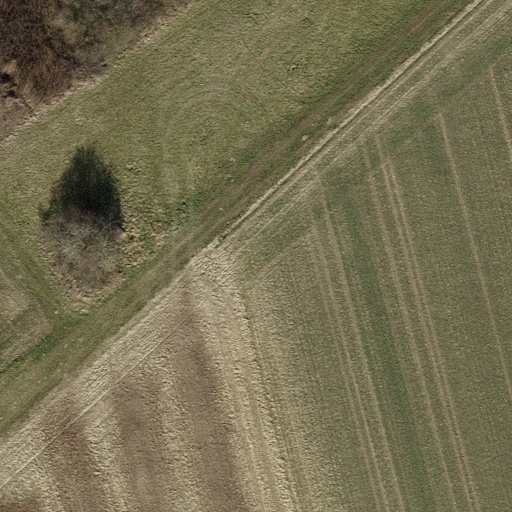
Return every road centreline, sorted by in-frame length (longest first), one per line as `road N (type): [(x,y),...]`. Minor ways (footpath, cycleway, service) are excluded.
road 1 (track): [(0,397),(455,0)]
road 2 (track): [(74,331),(0,228)]
